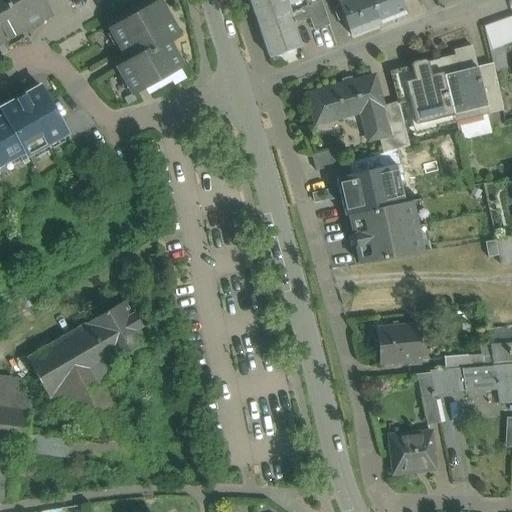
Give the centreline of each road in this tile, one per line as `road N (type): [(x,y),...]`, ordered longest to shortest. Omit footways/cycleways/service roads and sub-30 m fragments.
road 1 (residential): [(511,507),(385,506),(267,82)]
road 2 (residential): [(354,511),(240,91)]
road 3 (residential): [(499,0),(267,82)]
road 4 (residential): [(0,74),(41,62),(66,71),(111,128),(169,111)]
